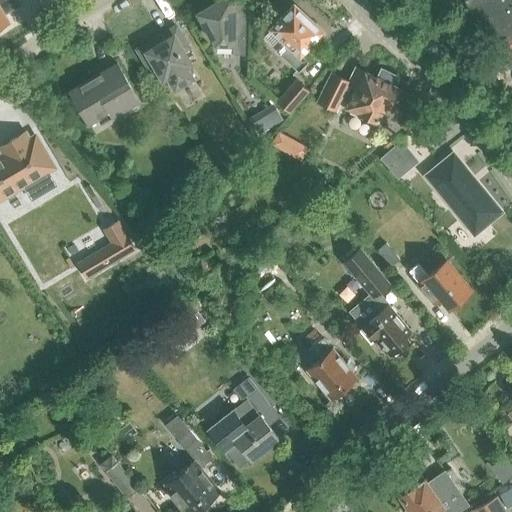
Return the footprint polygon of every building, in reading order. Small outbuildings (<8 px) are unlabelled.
[(0,0),(0,25),(8,20),(4,14),(15,7),(10,0),(0,0)] [(234,3),(233,0),(216,0),(197,12),(215,42),(233,42),(233,53),(248,53),(248,3),(234,3)] [(511,0),(463,0),(479,25),(488,20),(504,45),(511,40),(511,0)] [(306,59),(300,53),(321,30),(293,4),(271,27),(284,39),(275,48),(297,69),(306,59)] [(188,46),(175,25),(155,38),(158,43),(140,54),(149,69),(155,66),(163,78),(167,76),(174,87),(193,76),(186,65),(190,62),(183,49),(188,46)] [(108,112),(111,116),(139,100),(116,62),(70,90),(89,123),(108,112)] [(331,72),(318,100),(336,110),(344,93),(352,97),(347,106),(377,121),(385,104),(389,105),(398,87),(394,85),(398,76),(382,68),(377,77),(356,67),(350,81),(331,72)] [(299,78),(280,101),(292,112),(312,89),(299,78)] [(0,196),(11,190),(10,188),(22,181),(25,187),(50,172),(47,169),(53,165),(36,137),(31,140),(25,130),(9,141),(11,144),(2,149),(5,154),(0,157),(0,196)] [(301,161),(308,148),(278,131),(271,144),(301,161)] [(393,139),(385,146),(388,149),(396,143),(393,139)] [(391,165),(411,151),(404,140),(384,153),(391,165)] [(427,175),(464,219),(474,232),(485,222),(485,223),(500,211),(476,182),(474,184),(469,179),(472,177),(453,154),(427,175)] [(112,245),(78,265),(87,278),(134,249),(119,225),(105,233),(112,245)] [(275,258),(261,241),(244,256),(259,273),(275,258)] [(391,266),(399,259),(385,242),(377,249),(391,266)] [(361,248),(344,261),(371,293),(350,310),(363,325),(359,328),(371,342),(374,339),(385,352),(386,350),(390,355),(406,342),(403,338),(412,331),(378,291),(389,282),(361,248)] [(248,267),(240,257),(227,267),(235,277),(248,267)] [(441,297),(449,306),(471,288),(446,258),(428,273),(418,261),(409,269),(435,301),(441,297)] [(196,310),(188,301),(171,317),(179,326),(196,310)] [(350,388),(347,385),(357,377),(324,337),(314,345),(322,355),(308,367),(333,397),(334,396),(336,399),(350,388)] [(251,458),(278,438),(262,418),(273,409),(248,377),(234,388),(243,400),(208,428),(224,449),(225,448),(239,467),(251,458)] [(68,390),(62,395),(76,412),(84,405),(73,392),(71,394),(68,390)] [(188,511),(195,511),(220,493),(199,467),(210,458),(177,417),(168,424),(195,458),(165,482),(188,511)] [(112,455),(99,465),(126,500),(128,498),(139,490),(112,455)] [(511,464),(509,461),(494,472),(501,481),(511,473),(511,464)] [(426,482),(425,480),(417,486),(410,484),(404,489),(403,496),(413,511),(436,511),(437,511),(455,511),(468,504),(444,470),(426,482)] [(163,481),(148,493),(158,507),(174,496),(163,481)] [(511,486),(499,494),(507,507),(511,503),(511,486)] [(507,511),(498,496),(471,511),(507,511)] [(138,511),(128,498),(126,500),(133,508),(127,511),(138,511)]
